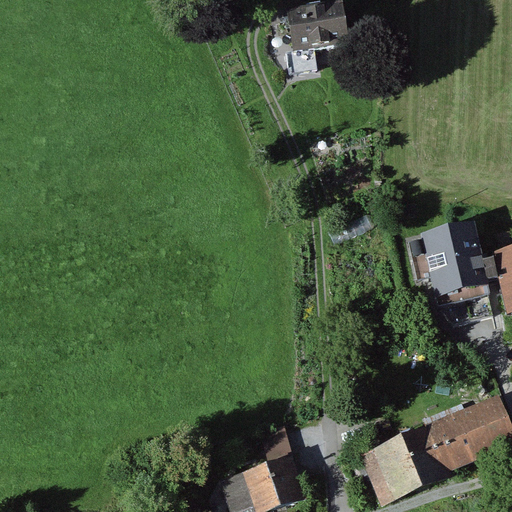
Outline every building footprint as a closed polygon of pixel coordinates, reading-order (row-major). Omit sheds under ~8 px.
[(346,10),(295,16),(300,59),(351,53),(346,10)] [(478,231),(429,240),(441,303),(490,294),(478,231)] [(511,257),(503,260),(511,300),(511,257)] [(511,424),(505,406),(368,460),(386,506),(511,456),(511,424)] [(283,430),(262,437),(272,472),(229,484),(236,511),(251,511),(258,510),(258,511),(293,511),(306,508),(283,430)]
